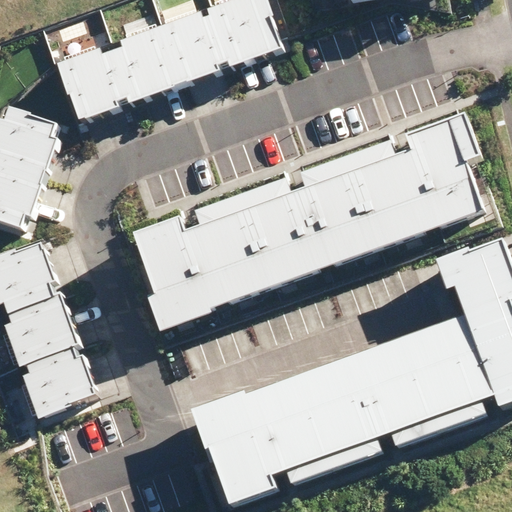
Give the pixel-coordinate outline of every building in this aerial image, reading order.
[(272,0),(228,0),(216,5),(239,69),(291,51),(272,0)] [(216,5),(165,23),(188,88),(239,69),(216,5)] [(165,23),(114,41),(137,106),(188,88),(165,23)] [(114,41),(62,60),(86,124),(137,106),(114,41)] [(69,126),(10,108),(0,139),(0,163),(53,179),(69,126)] [(188,218),(140,236),(161,294),(154,297),(168,334),(493,212),(475,165),(486,161),(468,113),(412,134),(418,151),(404,156),(398,139),(307,173),(313,187),(299,192),(293,178),(203,212),(207,224),(192,230),(188,218)] [(53,179),(0,163),(0,221),(36,233),(53,179)] [(511,246),(508,236),(440,259),(451,290),(459,287),(470,319),(201,410),(232,503),(511,408),(511,246)] [(14,314),(63,297),(58,286),(63,284),(49,244),(0,260),(0,294),(5,307),(11,305),(14,314)] [(32,365),(85,347),(67,295),(63,297),(14,314),(17,323),(11,325),(26,367),(32,365)] [(44,419),(103,398),(85,347),(32,365),(35,374),(29,376),(44,419)]
